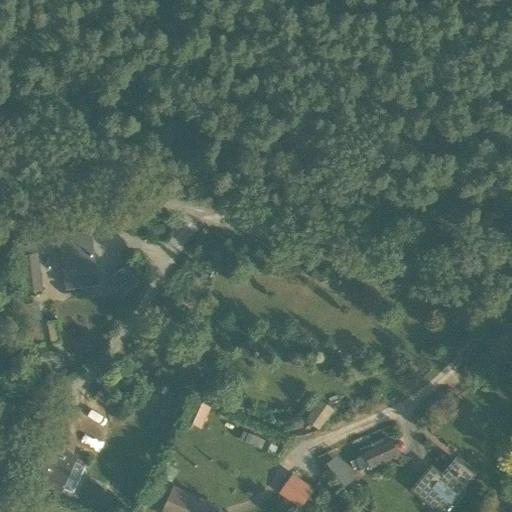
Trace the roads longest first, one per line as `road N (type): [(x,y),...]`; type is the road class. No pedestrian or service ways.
road 1 (track): [(511,301),(0,152)]
road 2 (track): [(0,394),(42,395),(88,378),(147,301),(197,207)]
road 3 (track): [(497,298),(488,322),(435,384),(375,422),(300,449)]
